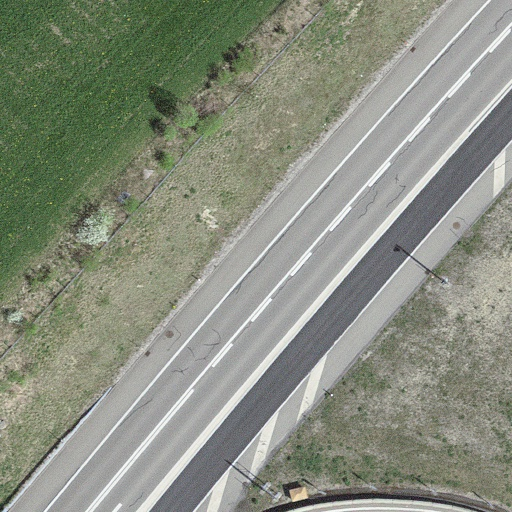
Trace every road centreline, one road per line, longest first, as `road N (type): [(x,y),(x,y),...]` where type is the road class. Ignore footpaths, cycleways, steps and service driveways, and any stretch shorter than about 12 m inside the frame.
road 1 (trunk): [(509,21),(371,154),(59,511)]
road 2 (trunk): [(509,21),(395,181),(110,511)]
road 3 (motorway): [(167,511),(395,241)]
road 4 (trunk): [(395,241),(511,113)]
